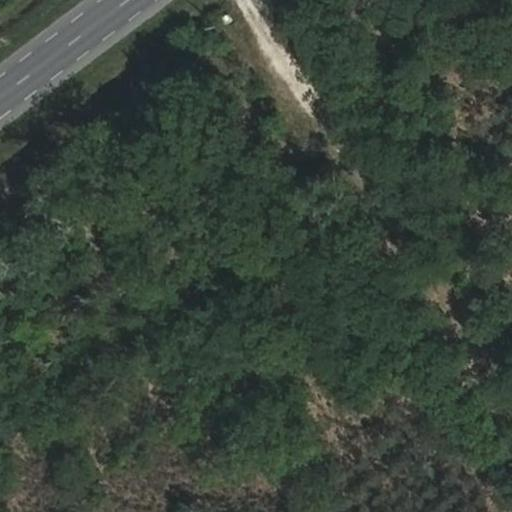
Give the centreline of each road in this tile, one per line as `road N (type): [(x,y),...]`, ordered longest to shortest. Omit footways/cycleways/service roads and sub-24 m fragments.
road 1 (track): [(243,0),(511,403)]
road 2 (primary): [(141,0),(0,104)]
